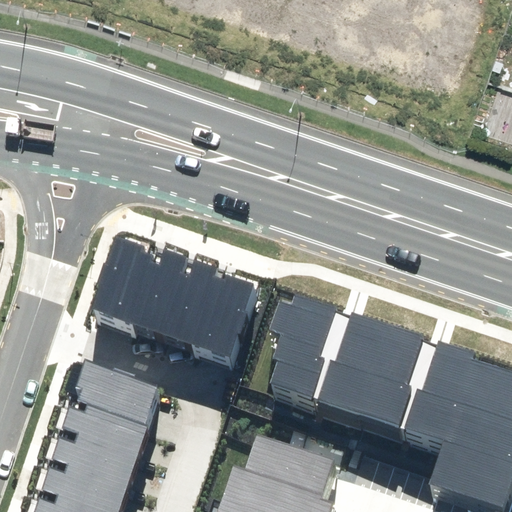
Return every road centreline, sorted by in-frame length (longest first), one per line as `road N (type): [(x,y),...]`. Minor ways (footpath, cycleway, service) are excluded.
road 1 (secondary): [(511,252),(240,160)]
road 2 (residential): [(76,150),(0,408)]
road 3 (secondary): [(240,160),(167,167),(76,150)]
road 4 (secondary): [(96,87),(211,137),(240,160)]
